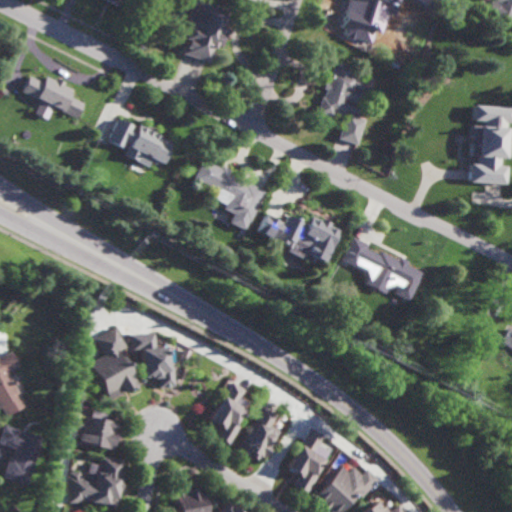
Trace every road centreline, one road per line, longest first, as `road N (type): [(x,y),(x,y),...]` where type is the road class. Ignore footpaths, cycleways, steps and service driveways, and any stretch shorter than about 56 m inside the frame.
road 1 (residential): [(0,2),(511,263)]
road 2 (secondary): [(451,511),(401,453),(304,375),(0,202)]
road 3 (residential): [(142,511),(158,431),(283,511)]
road 4 (residential): [(294,0),(252,130)]
